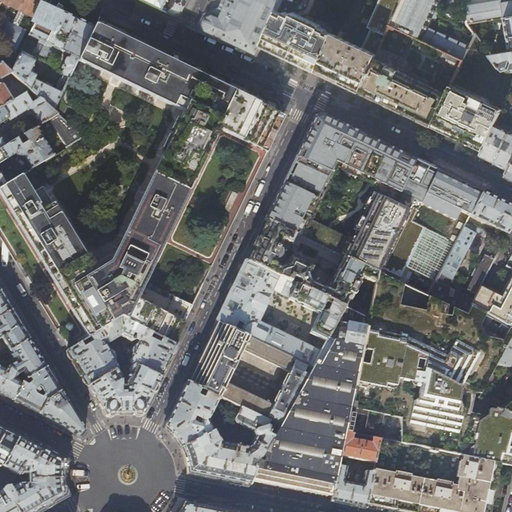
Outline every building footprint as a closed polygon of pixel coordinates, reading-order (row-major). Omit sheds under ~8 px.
[(2,0),(1,2),(36,19),(45,0),(2,0)] [(45,0),(36,19),(29,35),(36,38),(35,40),(44,45),(60,12),(54,9),(59,0),(58,0),(45,0)] [(139,0),(160,10),(165,0),(139,0)] [(282,0),(227,0),(224,8),(220,17),(213,14),(206,17),(202,24),(205,31),(234,45),(257,56),(262,45),(282,0)] [(282,0),(262,45),(291,59),(317,71),(334,34),(293,15),(300,0),(282,0)] [(378,0),(366,27),(371,29),(362,47),(334,34),(317,71),(336,80),(360,92),(375,59),(391,24),(401,0),(378,0)] [(401,0),(391,24),(418,37),(464,59),(471,46),(444,33),(437,30),(429,26),(440,0),(401,0)] [(511,0),(498,0),(466,6),(467,14),(458,16),(459,22),(472,20),(472,23),(506,17),(511,16),(511,0)] [(67,15),(60,12),(44,45),(40,55),(45,57),(50,48),(61,53),(62,51),(77,20),(67,15)] [(275,135),(283,117),(278,102),(259,93),(226,77),(199,64),(171,51),(147,39),(99,16),(99,17),(97,21),(94,28),(53,112),(56,115),(81,138),(66,147),(52,156),(30,169),(5,185),(0,188),(0,238),(4,245),(15,263),(28,284),(46,315),(59,335),(68,350),(119,319),(173,345),(183,324),(175,320),(177,316),(180,317),(184,309),(182,307),(184,302),(144,283),(161,247),(209,270),(218,252),(226,235),(235,218),(254,178),(275,135)] [(62,72),(63,75),(61,79),(60,78),(59,79),(56,85),(56,87),(57,87),(55,91),(41,84),(34,80),(32,79),(28,89),(29,91),(36,97),(53,112),(94,28),(84,23),(77,20),(62,51),(70,55),(69,58),(67,58),(66,58),(62,67),(62,68),(64,69),(62,72)] [(444,33),(448,25),(441,22),(437,30),(444,33)] [(0,41),(14,49),(16,50),(23,35),(7,27),(0,40),(0,41)] [(452,85),(464,59),(418,37),(401,71),(399,70),(389,66),(389,65),(375,59),(360,92),(386,105),(431,126),(452,85)] [(14,49),(0,41),(0,45),(12,52),(14,49)] [(511,51),(511,52),(493,55),(504,70),(511,69),(511,71),(511,70),(511,51)] [(27,77),(34,62),(29,60),(29,57),(25,56),(23,57),(19,55),(10,73),(10,74),(28,89),(32,79),(27,77)] [(10,73),(0,64),(0,108),(12,101),(0,81),(0,80),(10,74),(10,73)] [(457,88),(452,85),(431,126),(440,131),(462,141),(472,146),(482,151),(497,121),(501,112),(456,90),(457,88)] [(25,93),(12,101),(0,108),(0,127),(27,110),(32,111),(41,125),(49,120),(56,115),(53,112),(36,97),(30,101),(25,93)] [(321,114),(314,117),(271,204),(264,220),(377,273),(427,297),(434,282),(462,229),(448,221),(432,254),(414,244),(429,214),(437,217),(441,208),(449,212),(452,204),(470,213),(482,192),(407,156),(364,136),(321,114)] [(81,138),(56,115),(49,120),(66,147),(81,138)] [(502,123),(497,121),(482,151),(480,155),(483,157),(495,162),(510,132),(500,127),(502,123)] [(35,128),(7,146),(0,149),(0,188),(5,185),(0,176),(0,163),(15,154),(16,155),(23,158),(30,169),(52,156),(35,128)] [(511,132),(510,132),(495,162),(506,167),(510,169),(511,164),(511,132)] [(482,192),(470,213),(469,216),(472,218),(507,235),(511,224),(511,206),(494,198),(482,192)] [(264,220),(253,243),(245,260),(279,277),(343,307),(344,308),(348,300),(350,301),(353,295),(354,295),(355,293),(354,292),(362,277),(375,283),(377,273),(264,220)] [(475,252),(485,232),(469,224),(466,222),(462,229),(434,282),(447,288),(448,284),(459,264),(461,260),(464,254),(466,250),(467,248),(475,252)] [(497,253),(502,244),(500,243),(495,252),(490,249),(488,250),(476,271),(472,278),(465,291),(475,296),(480,286),(497,253)] [(343,307),(279,277),(245,260),(222,306),(215,321),(217,322),(241,333),(307,365),(310,367),(343,307)] [(427,297),(377,273),(375,283),(368,319),(345,434),(352,435),(371,439),(379,440),(500,464),(511,466),(511,415),(479,398),(496,365),(511,335),(511,329),(510,329),(469,307),(465,315),(451,308),(450,317),(444,316),(446,306),(427,297)] [(511,273),(499,297),(480,286),(475,296),(473,300),(469,307),(510,329),(511,325),(511,273)] [(469,307),(473,300),(452,290),(447,288),(434,282),(427,297),(446,306),(451,308),(465,315),(469,307)] [(0,291),(0,317),(12,310),(4,299),(0,291)] [(192,306),(184,302),(182,307),(184,309),(180,317),(177,316),(175,320),(183,324),(188,315),(192,306)] [(368,319),(344,308),(343,307),(310,367),(307,374),(278,426),(284,429),(279,440),(273,436),(257,463),(251,481),(277,486),(308,492),(326,496),(326,495),(332,496),(338,466),(340,456),(345,434),(368,319)] [(12,310),(0,317),(0,339),(1,338),(9,351),(29,339),(20,324),(12,310)] [(109,343),(120,337),(119,319),(68,350),(66,351),(77,369),(87,386),(115,369),(111,362),(111,359),(110,356),(108,354),(104,352),(101,347),(102,342),(105,341),(106,343),(109,343)] [(119,319),(120,337),(130,341),(133,341),(133,340),(137,342),(136,345),(135,346),(133,348),(131,351),(131,354),(132,356),(130,361),(130,363),(132,364),(160,378),(167,363),(176,346),(173,345),(119,319)] [(307,365),(241,333),(217,322),(217,323),(212,333),(196,365),(188,383),(200,389),(206,392),(219,398),(227,402),(240,408),(278,426),(307,374),(303,373),(307,365)] [(511,335),(496,365),(511,367),(511,335)] [(29,339),(9,351),(15,362),(8,367),(17,375),(22,372),(26,379),(29,378),(46,367),(38,353),(29,339)] [(150,398),(160,378),(132,364),(129,369),(129,371),(129,372),(132,374),(130,378),(128,379),(127,381),(126,383),(125,385),(120,386),(119,376),(115,369),(87,386),(97,402),(106,417),(114,415),(119,415),(125,414),(131,414),(136,415),(142,416),(150,398)] [(511,367),(496,365),(479,398),(511,415),(511,367)] [(5,370),(0,367),(0,393),(13,400),(22,383),(15,379),(17,375),(8,367),(5,370)] [(29,378),(31,381),(27,386),(22,383),(13,400),(25,407),(38,414),(46,400),(61,391),(53,378),(46,367),(29,378)] [(164,427),(170,433),(173,436),(177,441),(180,447),(181,448),(212,431),(207,422),(219,398),(206,392),(203,399),(197,396),(200,389),(188,383),(186,382),(174,406),(164,427)] [(65,398),(61,391),(46,400),(38,414),(53,422),(79,435),(81,433),(85,430),(65,398)] [(238,413),(240,408),(227,402),(224,407),(238,413)] [(278,426),(240,408),(238,413),(234,420),(236,423),(253,432),(253,433),(253,435),(253,436),(254,437),(250,445),(246,447),(221,442),(215,430),(212,431),(181,448),(183,452),(185,460),(187,466),(188,473),(216,479),(250,486),(251,481),(257,463),(273,436),(278,426)] [(4,429),(0,426),(0,466),(3,468),(19,436),(4,429)] [(352,435),(345,434),(340,456),(374,463),(379,440),(371,439),(370,443),(351,439),(352,435)] [(46,451),(19,436),(3,468),(19,476),(19,475),(27,476),(27,480),(63,479),(63,470),(64,466),(65,461),(46,451)] [(379,440),(374,463),(372,472),(366,504),(379,507),(403,511),(490,511),(492,501),(500,464),(379,440)] [(346,467),(338,466),(332,496),(331,502),(347,505),(365,509),(366,504),(372,472),(364,471),(361,485),(343,481),(346,467)] [(0,511),(38,511),(42,510),(44,508),(66,496),(64,490),(64,488),(63,484),(63,479),(27,480),(28,484),(19,485),(11,489),(9,487),(0,491),(0,511)] [(233,511),(211,507),(183,502),(179,510),(176,511),(233,511)]
